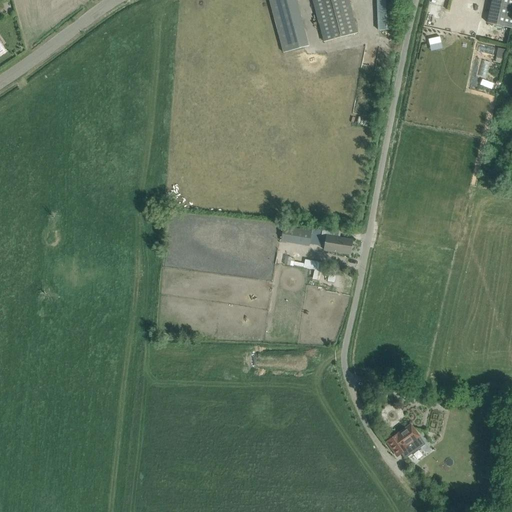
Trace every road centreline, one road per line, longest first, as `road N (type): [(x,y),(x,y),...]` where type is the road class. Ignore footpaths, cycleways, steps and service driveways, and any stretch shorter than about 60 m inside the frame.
road 1 (unclassified): [(429,511),(363,421),(344,364),(416,0)]
road 2 (tertiary): [(0,82),(114,0)]
